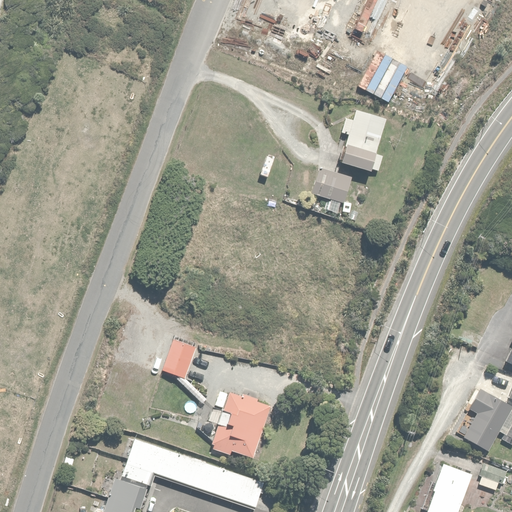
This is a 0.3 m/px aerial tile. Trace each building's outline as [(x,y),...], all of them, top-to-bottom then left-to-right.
[(386,118),(354,111),(352,119),(344,117),(340,133),(348,135),(341,162),(377,170),(381,154),(378,153),(386,118)] [(351,170),(316,159),(309,183),(343,194),(351,170)] [(185,382),(196,349),(176,342),(165,375),(185,382)] [(476,412),(463,437),(488,450),(511,405),(481,389),(471,409),(476,412)] [(251,457),(269,405),(232,392),(214,445),(251,457)] [(259,477),(135,439),(123,478),(150,486),(153,474),(251,504),(259,477)] [(508,469),(484,461),(477,484),(496,490),(500,478),(505,480),(508,469)] [(463,511),(476,474),(442,462),(424,511),(463,511)] [(130,511),(139,486),(114,478),(103,511),(130,511)] [(97,493),(87,490),(82,508),(91,511),(97,493)]
